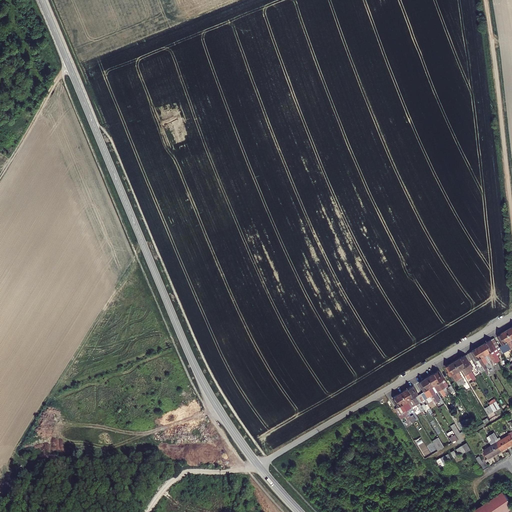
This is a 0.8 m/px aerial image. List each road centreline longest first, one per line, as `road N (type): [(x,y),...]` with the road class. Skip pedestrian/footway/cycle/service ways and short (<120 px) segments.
road 1 (tertiary): [(258,465),(191,360),(41,0)]
road 2 (residential): [(511,314),(258,465)]
